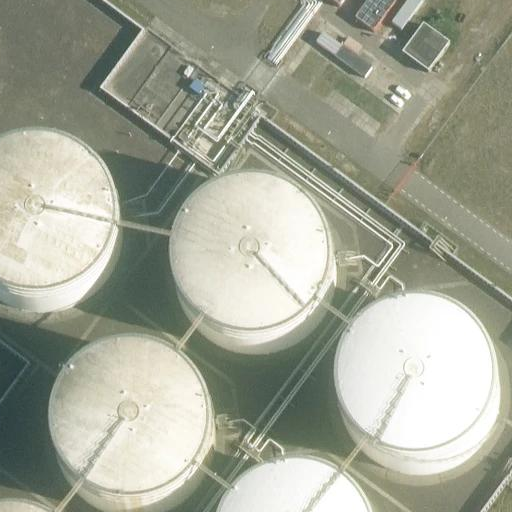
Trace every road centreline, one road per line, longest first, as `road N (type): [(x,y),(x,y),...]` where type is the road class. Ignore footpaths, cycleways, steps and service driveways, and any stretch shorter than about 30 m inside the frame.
road 1 (unknown): [(370,149),(496,0)]
road 2 (unclassified): [(511,256),(407,177)]
